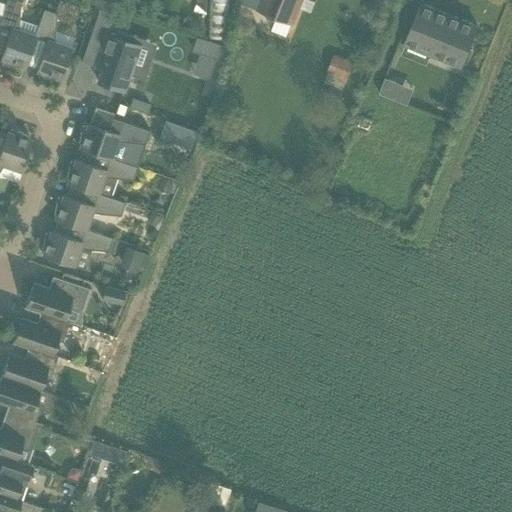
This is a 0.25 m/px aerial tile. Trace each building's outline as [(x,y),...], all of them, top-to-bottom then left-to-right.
[(16,0),(6,0),(0,18),(0,52),(1,53),(0,57),(0,58),(9,61),(8,66),(21,68),(22,66),(25,67),(27,62),(26,62),(35,36),(34,36),(18,30),(21,1),(16,0)] [(208,0),(207,37),(227,38),(229,0),(208,0)] [(236,0),(236,2),(250,7),(257,10),(259,11),(276,18),(291,24),(292,24),(299,8),(301,0),(236,0)] [(405,43),(405,44),(406,45),(430,54),(461,67),(462,62),(467,64),(472,50),(468,48),(477,26),(421,3),(407,39),(405,43)] [(102,66),(97,81),(117,88),(118,85),(123,87),(138,44),(115,36),(122,16),(99,8),(81,61),(96,66),(96,68),(97,68),(98,65),(102,66)] [(43,9),(34,36),(35,36),(26,62),(27,62),(37,65),(36,70),(45,74),(44,78),(57,80),(57,78),(61,79),(71,49),(53,43),(56,13),(43,9)] [(276,18),(271,31),(286,36),(291,24),(276,18)] [(198,37),(193,51),(226,62),(231,48),(198,37)] [(354,64),(333,56),(326,72),(346,81),(354,64)] [(385,78),(379,93),(394,99),(400,84),(385,78)] [(119,104),(116,113),(123,115),(126,106),(119,104)] [(110,158),(110,157),(115,141),(145,144),(149,131),(112,118),(107,130),(88,123),(85,133),(80,132),(78,144),(80,145),(79,148),(84,150),(84,149),(110,158)] [(165,120),(159,137),(175,143),(181,126),(165,120)] [(0,169),(3,165),(21,171),(31,141),(28,140),(29,137),(17,132),(15,135),(6,132),(4,137),(0,135),(0,169)] [(84,149),(84,150),(80,161),(75,159),(72,168),(68,167),(66,180),(68,181),(67,184),(72,186),(72,185),(97,194),(97,193),(103,177),(132,180),(137,167),(110,157),(110,158),(84,149)] [(161,177),(157,190),(168,194),(173,181),(161,177)] [(72,185),(72,186),(68,196),(63,195),(60,204),(56,203),(53,216),(56,217),(54,220),(59,221),(60,221),(85,230),(85,229),(91,213),(120,216),(124,202),(97,193),(97,194),(72,185)] [(151,212),(146,220),(155,226),(160,219),(151,212)] [(60,221),(59,221),(56,232),(51,231),(48,240),(43,239),(41,252),(43,252),(42,256),(72,266),(78,248),(108,252),(112,238),(85,229),(85,230),(60,221)] [(118,266),(137,272),(139,268),(145,270),(150,256),(143,254),(144,252),(125,246),(118,266)] [(81,286),(71,283),(52,276),(48,288),(33,283),(25,307),(45,314),(63,320),(63,319),(68,305),(74,307),(81,286)] [(105,286),(101,300),(121,305),(124,291),(105,286)] [(45,314),(41,325),(21,318),(12,342),(33,349),(33,348),(51,355),(51,354),(56,340),(62,342),(69,321),(63,319),(63,320),(45,314)] [(33,348),(33,349),(29,360),(9,353),(1,377),(39,390),(44,375),(50,377),(57,356),(51,354),(51,355),(33,348)] [(39,390),(1,377),(0,378),(0,402),(13,407),(8,419),(40,430),(42,425),(34,422),(40,407),(44,408),(49,406),(53,395),(39,390)] [(40,430),(8,419),(4,430),(0,428),(0,455),(8,458),(8,457),(15,460),(20,445),(26,447),(31,431),(39,433),(40,430)] [(79,430),(76,440),(89,444),(92,435),(79,430)] [(126,461),(129,446),(92,440),(90,455),(126,461)] [(8,457),(8,458),(4,469),(0,468),(0,494),(14,499),(14,498),(19,484),(25,486),(32,465),(15,460),(8,457)] [(68,470),(66,477),(76,480),(81,469),(74,467),(68,470)] [(210,482),(199,511),(211,511),(214,506),(223,509),(230,489),(221,486),(210,482)] [(0,494),(0,511),(37,511),(39,507),(14,498),(14,499),(0,494)]
